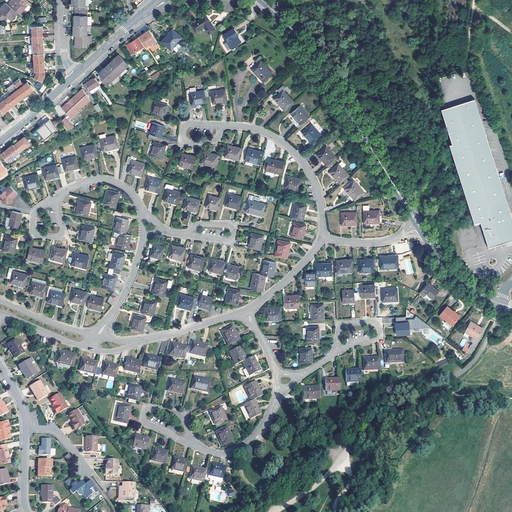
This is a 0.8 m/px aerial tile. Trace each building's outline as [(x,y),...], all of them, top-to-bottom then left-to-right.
[(18,12),(20,14),(30,3),(26,0),(11,0),(8,4),(18,12)] [(87,9),(86,0),(73,0),(74,1),(73,8),(76,9),(76,13),(89,13),(89,9),(87,9)] [(8,4),(5,2),(4,4),(0,8),(0,17),(3,20),(7,16),(12,20),(18,12),(8,4)] [(88,28),(89,13),(76,13),(76,18),(75,18),(75,21),(75,28),(88,28)] [(205,15),(191,25),(195,31),(203,26),(209,34),(215,30),(205,15)] [(32,27),(33,35),(43,35),(42,30),(42,26),(32,27)] [(88,38),(88,28),(75,28),(75,38),(77,38),(76,50),(87,50),(87,47),(89,47),(90,45),(92,45),(92,39),(88,38)] [(238,35),(233,29),(224,35),(228,41),(227,42),(232,48),(241,42),(237,36),(238,35)] [(142,35),(139,38),(145,46),(147,49),(150,47),(153,52),(161,47),(150,30),(142,35)] [(172,30),(163,44),(173,51),(182,37),(172,30)] [(43,35),(33,35),(28,36),(28,44),(33,44),(43,43),(43,40),(43,35)] [(145,46),(139,38),(130,44),(131,45),(128,47),(132,54),(145,46)] [(29,53),(34,53),(44,52),(43,47),(43,43),(33,44),(33,46),(32,46),(32,48),(29,48),(29,53)] [(34,53),(34,62),(44,61),(44,52),(34,53)] [(108,65),(118,75),(128,66),(118,56),(108,65)] [(257,64),(251,69),(259,78),(261,81),(259,83),(261,85),(272,75),(261,61),(263,59),(261,56),(255,61),(257,64)] [(44,61),(34,62),(35,71),(37,71),(37,72),(34,77),(43,81),(45,75),(44,61)] [(145,80),(147,83),(175,67),(173,64),(160,71),(145,80)] [(118,75),(108,65),(99,74),(108,84),(118,75)] [(14,83),(24,96),(33,89),(28,82),(24,85),(20,79),(14,83)] [(91,91),(98,87),(99,86),(94,79),(85,85),(88,91),(90,90),(91,91)] [(11,94),(17,102),(24,96),(14,83),(7,88),(11,94)] [(99,86),(98,87),(110,105),(112,104),(100,86),(99,86)] [(282,114),(293,103),(282,92),(284,90),(282,87),(277,92),(279,94),(277,96),(273,100),(279,107),(282,110),(280,112),(282,114)] [(83,89),(75,97),(63,109),(69,115),(71,117),(90,99),(83,89)] [(213,104),(221,103),(224,102),(225,104),(228,104),(225,89),(211,92),(213,104)] [(191,105),(200,104),(204,103),(204,106),(207,105),(205,97),(204,91),(190,93),(191,105)] [(17,102),(11,94),(4,99),(11,107),(17,102)] [(0,96),(0,107),(4,112),(11,107),(4,99),(2,96),(0,96)] [(511,216),(475,98),(444,108),(455,142),(451,144),(475,223),(481,221),(489,248),(511,240),(511,216)] [(155,102),(151,116),(163,119),(167,105),(161,104),(155,102)] [(298,127),(310,117),(300,106),(291,115),(296,121),(299,124),(297,125),(298,127)] [(66,117),(60,120),(67,131),(73,128),(68,120),(66,117)] [(39,126),(35,129),(42,137),(45,135),(47,137),(55,130),(49,121),(45,124),(44,122),(41,125),(42,126),(40,127),(39,126)] [(151,123),(148,134),(156,136),(160,137),(163,126),(157,124),(151,123)] [(302,133),(308,140),(311,143),(309,144),(311,146),(322,136),(311,124),(302,133)] [(114,136),(100,139),(103,151),(110,149),(114,148),(115,150),(117,150),(114,136)] [(14,146),(19,153),(29,144),(24,137),(14,146)] [(159,144),(153,142),(149,156),(161,160),(164,152),(166,153),(167,150),(165,149),(166,146),(159,144)] [(96,150),(95,144),(81,148),(83,160),(91,158),(95,157),(95,159),(98,158),(97,156),(96,150)] [(6,152),(2,155),(7,162),(19,153),(14,146),(13,145),(5,151),(6,152)] [(239,161),(242,148),(228,145),(225,157),(239,161)] [(325,168),(336,158),(327,147),(318,155),(323,162),(325,164),(323,166),(325,168)] [(261,165),(265,152),(249,148),(248,155),(246,161),(261,165)] [(215,168),(219,156),(204,152),(203,158),(201,164),(215,168)] [(193,170),(196,158),(182,154),(181,160),(179,166),(193,170)] [(79,169),(76,155),(61,159),(65,171),(73,169),(76,168),(77,170),(79,169)] [(140,179),(144,164),(128,160),(129,158),(126,157),(124,163),(127,164),(126,173),(134,175),(138,176),(137,178),(140,179)] [(269,164),(268,169),(267,172),(268,172),(267,175),(268,176),(274,178),(276,177),(276,174),(283,176),(286,164),(270,160),(269,164)] [(37,175),(43,173),(45,181),(54,178),(57,177),(58,179),(60,179),(58,174),(57,168),(56,164),(42,169),(41,165),(35,167),(37,174),(37,175)] [(337,187),(349,177),(338,165),(329,173),(335,180),(338,184),(336,185),(337,187)] [(37,175),(37,174),(23,178),(26,190),(34,188),(38,187),(38,189),(40,188),(37,175)] [(144,189),(152,191),(156,192),(155,195),(158,195),(162,181),(147,177),(144,189)] [(300,193),(303,181),(291,178),(289,177),(286,189),(300,193)] [(344,190),(350,198),(352,200),(350,202),(352,204),(363,194),(353,182),(344,190)] [(164,201),(171,203),(174,204),(173,206),(176,207),(181,192),(172,190),(173,187),(172,186),(167,184),(166,185),(165,188),(167,188),(164,201)] [(18,192),(10,185),(0,195),(3,198),(3,202),(13,202),(13,197),(12,197),(13,196),(14,195),(15,195),(18,192)] [(119,193),(107,190),(103,205),(115,207),(117,201),(119,193)] [(224,207),(232,209),(235,210),(235,213),(237,214),(242,199),(227,195),(226,200),(224,207)] [(216,211),(220,199),(208,196),(205,208),(210,209),(209,212),(212,212),(212,210),(216,211)] [(183,209),(190,211),(193,213),(192,215),(195,216),(200,201),(186,197),(183,209)] [(79,200),(77,208),(75,211),(73,210),(72,213),(86,218),(91,204),(79,200)] [(244,212),(256,216),(255,218),(257,219),(258,216),(262,217),(265,205),(248,200),(244,212)] [(296,203),(292,219),(304,222),(307,210),(308,206),(296,203)] [(369,207),(363,208),(364,225),(379,225),(379,212),(369,213),(369,207)] [(18,228),(21,213),(10,211),(8,226),(18,228)] [(357,229),(357,214),(340,215),(341,228),(351,227),(354,227),(355,229),(357,229)] [(119,233),(126,235),(129,221),(117,218),(114,232),(119,233)] [(306,227),(294,224),(290,238),(302,241),(306,227)] [(81,226),(80,234),(79,238),(77,237),(77,240),(79,241),(91,242),(94,228),(81,226)] [(126,235),(119,233),(116,247),(128,250),(131,240),(132,236),(126,235)] [(264,238),(252,235),(250,242),(248,241),(247,244),(249,245),(248,249),(260,252),(264,238)] [(17,238),(5,236),(2,251),(14,254),(16,244),(19,245),(19,243),(16,242),(17,238)] [(161,259),(165,247),(154,244),(155,241),(151,240),(149,246),(153,247),(150,256),(161,259)] [(278,241),(275,257),(287,260),(291,244),(278,241)] [(408,242),(395,244),(396,253),(410,251),(408,242)] [(182,262),(186,249),(172,245),(168,257),(182,262)] [(44,264),(46,251),(30,248),(27,261),(44,264)] [(65,263),(68,251),(54,248),(53,252),(51,260),(65,263)] [(78,253),(74,253),(71,265),(87,268),(90,256),(80,254),(80,251),(78,250),(78,253)] [(113,252),(110,268),(121,271),(122,271),(125,259),(126,255),(113,252)] [(187,264),(188,264),(187,268),(202,272),(205,260),(190,256),(189,261),(188,261),(188,262),(187,264)] [(397,268),(396,256),(380,257),(381,269),(397,268)] [(403,259),(407,275),(413,273),(410,258),(403,259)] [(222,275),(226,263),(211,259),(208,271),(222,275)] [(354,272),(353,259),(337,260),(338,272),(354,272)] [(374,272),(374,259),(360,260),(360,273),(374,272)] [(264,261),(261,275),(268,277),(274,278),(277,265),(277,263),(264,261)] [(318,274),(318,277),(334,276),(333,261),(330,261),(330,263),(326,264),(317,264),(318,274)] [(239,268),(228,265),(227,270),(225,277),(236,280),(239,268)] [(8,268),(6,275),(10,276),(9,278),(9,280),(8,284),(17,286),(20,287),(19,289),(23,290),(27,275),(11,271),(11,269),(8,268)] [(110,268),(108,275),(105,274),(102,288),(114,291),(117,277),(112,275),(113,272),(120,274),(121,271),(110,268)] [(263,292),(265,282),(266,278),(268,279),(268,277),(261,275),(254,273),(250,289),(263,292)] [(318,277),(318,274),(306,274),(307,287),(318,286),(318,277)] [(153,287),(152,291),(150,290),(149,293),(164,297),(167,287),(171,288),(173,281),(169,280),(168,282),(156,278),(153,287)] [(46,285),(31,281),(29,288),(28,294),(37,296),(41,297),(40,299),(42,299),(44,292),(46,285)] [(420,292),(424,296),(426,293),(427,294),(428,293),(433,298),(439,292),(428,283),(420,292)] [(62,308),(66,294),(62,293),(56,291),(56,288),(46,285),(44,292),(48,293),(47,295),(47,297),(48,297),(47,302),(57,304),(61,306),(60,308),(62,308)] [(375,288),(375,285),(361,286),(361,298),(369,298),(373,298),(373,300),(376,300),(375,295),(375,288)] [(70,302),(78,304),(82,305),(82,307),(84,307),(86,299),(88,293),(73,289),(70,302)] [(241,292),(229,289),(226,303),(238,306),(241,292)] [(397,289),(381,290),(382,302),(392,302),(395,302),(396,304),(398,304),(398,302),(397,289)] [(354,293),(354,290),(343,290),(343,303),(349,303),(349,305),(351,305),(351,303),(355,302),(355,300),(354,293)] [(104,299),(90,295),(91,293),(88,293),(86,299),(89,300),(87,308),(101,311),(104,299)] [(177,308),(185,310),(189,310),(188,313),(190,313),(192,309),(194,302),(194,299),(180,295),(177,308)] [(301,308),(300,295),(285,296),(285,302),(285,309),(301,308)] [(199,308),(210,311),(213,299),(202,296),(199,308)] [(145,299),(143,306),(140,306),(138,312),(153,316),(157,302),(145,299)] [(312,305),(312,321),(325,321),(325,304),(312,305)] [(453,326),(460,318),(454,313),(454,312),(448,307),(441,315),(453,326)] [(282,321),(282,308),(266,309),(266,322),(282,321)] [(134,315),(131,329),(143,332),(147,318),(134,315)] [(397,328),(394,328),(395,331),(397,331),(398,336),(410,334),(408,322),(396,324),(397,328)] [(477,326),(478,325),(472,322),(466,332),(478,339),(483,330),(477,326)] [(307,325),(307,341),(320,341),(320,337),(322,337),(322,335),(320,335),(320,325),(307,325)] [(228,346),(240,340),(232,326),(221,332),(228,346)] [(17,340),(7,345),(11,350),(16,359),(25,353),(17,340)] [(191,343),(189,355),(204,359),(207,346),(191,343)] [(184,361),(186,349),(170,345),(169,351),(167,358),(184,361)] [(241,363),(246,361),(240,348),(229,354),(235,367),(241,363)] [(313,348),(300,348),(300,363),(313,362),(313,348)] [(386,351),(386,357),(386,364),(405,363),(404,350),(392,351),(392,348),(390,348),(390,351),(386,351)] [(73,366),(76,355),(59,350),(56,362),(73,366)] [(159,359),(145,356),(143,368),(157,371),(159,359)] [(139,373),(141,361),(127,357),(124,370),(139,373)] [(246,361),(241,363),(245,370),(242,372),(246,379),(260,372),(256,363),(254,360),(256,359),(255,357),(246,361)] [(381,370),(380,357),(368,358),(364,358),(364,371),(381,370)] [(95,375),(98,362),(82,359),(81,364),(79,371),(95,375)] [(37,374),(29,361),(19,366),(23,373),(24,373),(25,374),(28,379),(37,374)] [(102,375),(116,378),(119,366),(104,363),(103,368),(102,375)] [(355,387),(355,382),(362,382),(360,369),(346,371),(348,387),(355,387)] [(180,393),(179,395),(182,395),(185,381),(170,378),(170,375),(167,374),(166,381),(169,382),(168,385),(167,390),(176,392),(180,393)] [(193,376),(190,389),(202,391),(206,392),(205,394),(208,394),(210,380),(193,376)] [(341,392),(340,379),(325,381),(327,393),(341,392)] [(35,395),(38,400),(47,395),(39,381),(29,387),(33,394),(34,394),(35,395)] [(255,400),(262,397),(256,385),(255,382),(244,388),(250,402),(255,400)] [(129,385),(126,400),(129,401),(136,402),(138,403),(142,388),(129,385)] [(304,400),(320,399),(319,387),(303,388),(304,395),(301,395),(301,397),(304,397),(304,400)] [(49,399),(53,407),(54,408),(53,409),(56,414),(67,408),(58,394),(49,399)] [(0,418),(9,414),(7,409),(3,410),(3,409),(4,409),(3,407),(3,406),(4,406),(1,402),(3,401),(1,397),(0,397),(0,418)] [(250,402),(244,406),(250,420),(262,414),(255,400),(250,402)] [(125,406),(119,405),(115,422),(127,426),(132,408),(125,406)] [(213,427),(227,421),(222,407),(210,412),(213,420),(215,423),(212,424),(213,427)] [(68,415),(72,423),(73,424),(73,425),(72,425),(75,430),(85,425),(76,410),(68,415)] [(0,442),(10,440),(8,432),(7,432),(7,430),(7,428),(9,428),(8,423),(0,424),(0,442)] [(227,428),(216,433),(219,441),(217,442),(218,445),(220,444),(222,448),(233,443),(227,428)] [(147,451),(150,438),(140,436),(136,435),(133,448),(147,451)] [(96,453),(97,437),(85,437),(85,445),(85,453),(96,453)] [(41,439),(40,448),(40,449),(40,450),(38,450),(37,456),(49,456),(49,440),(41,439)] [(5,445),(0,446),(0,465),(8,463),(7,457),(6,455),(7,455),(5,445)] [(167,458),(168,453),(154,450),(151,462),(166,465),(167,458)] [(185,474),(188,462),(173,458),(172,463),(171,470),(185,474)] [(37,477),(46,477),(46,469),(48,469),(51,469),(51,460),(37,460),(37,469),(37,477)] [(107,460),(107,466),(107,469),(105,469),(105,475),(117,476),(117,460),(107,460)] [(211,465),(208,478),(222,481),(226,469),(211,465)] [(203,484),(206,472),(192,468),(189,480),(203,484)] [(97,491),(88,480),(83,484),(82,483),(81,483),(79,483),(77,484),(75,482),(70,486),(72,488),(68,491),(71,495),(75,492),(77,495),(82,496),(84,499),(90,494),(91,496),(97,491)] [(122,491),(119,491),(119,498),(118,499),(118,502),(129,502),(129,498),(134,498),(135,483),(123,483),(122,489),(122,491)] [(41,495),(41,497),(41,502),(51,503),(53,506),(59,502),(56,497),(51,497),(52,486),(40,486),(40,494),(41,494),(41,495)]
